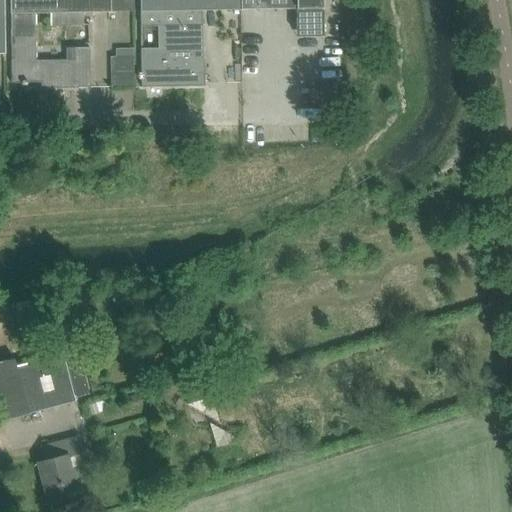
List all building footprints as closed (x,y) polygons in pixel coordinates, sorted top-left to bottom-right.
[(83,25),(83,12),(134,11),(133,0),(10,0),(10,13),(11,13),(35,13),(70,12),(70,26),(83,25)] [(141,73),(138,73),(138,79),(141,79),(141,87),(168,87),(168,81),(179,81),(180,87),(205,86),(204,58),(203,58),(203,47),(202,25),(202,10),(240,9),(240,0),(139,0),(140,11),(140,26),(157,26),(158,48),(141,48),(141,73)] [(296,28),(304,36),(323,36),(322,0),(240,0),(240,9),(296,8),(296,28)] [(36,60),(35,13),(11,13),(12,29),(10,29),(11,44),(12,44),(12,61),(11,61),(11,83),(21,83),(21,84),(27,84),(26,83),(48,82),(48,88),(90,88),(90,48),(73,48),(74,59),(36,60)] [(114,46),(113,85),(136,85),(136,47),(114,46)] [(90,397),(77,352),(65,356),(65,354),(53,357),(22,365),(17,366),(15,358),(0,362),(0,420),(36,411),(77,401),(90,397)] [(228,393),(191,404),(196,420),(210,416),(219,448),(242,442),(228,393)] [(78,436),(41,446),(45,460),(38,462),(48,503),(88,492),(78,455),(82,454),(78,436)]
